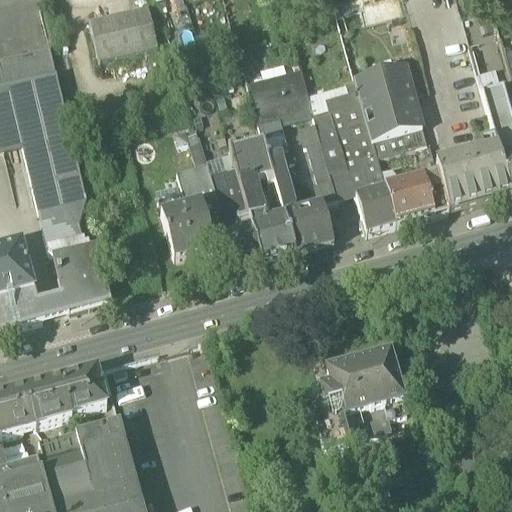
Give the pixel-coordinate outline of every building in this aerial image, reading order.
[(189,20),(183,0),(173,0),(180,22),(189,20)] [(389,24),(393,41),(405,38),(395,0),(384,0),(360,6),(366,29),(389,24)] [(98,68),(157,54),(147,15),(88,29),(98,68)] [(49,53),(0,65),(0,76),(4,91),(6,91),(55,81),(49,53)] [(503,56),(511,90),(511,58),(511,54),(503,56)] [(371,70),(375,82),(393,77),(390,65),(371,70)] [(259,78),(261,87),(284,81),(282,72),(259,78)] [(375,82),(354,88),(357,99),(376,167),(426,154),(403,74),(393,77),(375,82)] [(300,77),(288,80),(291,90),(303,87),(300,77)] [(476,82),(481,100),(499,95),(493,77),(476,82)] [(280,130),(299,125),(291,90),(288,80),(284,81),(261,87),(246,91),(261,148),(262,148),(283,141),(280,130)] [(51,264),(52,265),(84,258),(78,235),(85,208),(55,81),(6,91),(4,91),(0,91),(0,152),(5,151),(3,145),(18,141),(22,156),(47,261),(51,264)] [(215,87),(218,100),(234,95),(231,83),(215,87)] [(303,87),(291,90),(299,125),(312,122),(312,120),(307,103),(303,87)] [(345,92),(348,102),(357,99),(354,88),(344,90),(345,92)] [(345,92),(307,103),(312,120),(328,116),(326,109),(348,102),(345,92)] [(511,132),(501,94),(499,95),(481,100),(495,149),(500,168),(511,164),(510,160),(511,159),(511,152),(510,144),(511,143),(511,132)] [(376,167),(357,99),(348,102),(326,109),(328,116),(312,120),(312,122),(315,132),(321,151),(331,191),(334,200),(368,190),(368,191),(372,190),(375,201),(371,202),(370,197),(353,202),(354,205),(365,243),(395,235),(395,234),(385,197),(380,180),(376,167)] [(298,137),(303,155),(306,154),(321,151),(315,132),(298,137)] [(5,151),(0,152),(0,161),(22,156),(18,141),(3,145),(5,151)] [(274,192),(281,215),(293,211),(287,189),(291,188),(287,172),(294,171),(290,158),(288,159),(283,141),(262,148),(272,184),(274,192)] [(234,180),(251,237),(266,233),(259,207),(254,190),(264,187),(272,184),(262,148),(228,158),(229,161),(234,180)] [(189,152),(196,176),(206,174),(204,168),(198,149),(189,152)] [(481,161),(446,171),(457,209),(462,208),(464,216),(510,203),(500,168),(495,149),(478,153),(481,161)] [(306,154),(317,194),(331,191),(321,151),(306,154)] [(234,180),(229,161),(204,168),(206,174),(210,187),(234,180)] [(511,164),(500,168),(510,203),(511,202),(511,164)] [(448,220),(464,216),(462,208),(457,209),(446,171),(435,174),(437,183),(448,220)] [(160,222),(173,268),(213,257),(205,227),(220,222),(210,187),(206,174),(196,176),(175,182),(184,210),(188,209),(190,214),(179,217),(160,222)] [(392,177),(380,180),(385,197),(423,186),(437,183),(435,174),(397,184),(392,177)] [(220,222),(227,248),(252,240),(251,237),(234,180),(210,187),(220,222)] [(437,183),(423,186),(433,224),(448,220),(437,183)] [(272,184),(264,187),(266,195),(274,192),(272,184)] [(395,234),(433,224),(423,186),(385,197),(395,234)] [(268,202),(266,195),(264,187),(254,190),(259,207),(264,206),(263,204),(268,202)] [(334,200),(337,210),(354,205),(353,202),(370,197),(368,191),(368,190),(334,200)] [(337,210),(334,200),(331,191),(317,194),(311,196),(318,213),(321,212),(322,214),(337,210)] [(281,215),(274,192),(266,195),(268,202),(263,204),(264,206),(259,207),(266,233),(284,228),(281,215)] [(154,201),(156,211),(176,205),(173,196),(154,201)] [(160,222),(179,217),(176,205),(156,211),(160,222)] [(293,211),(281,215),(284,228),(294,264),(333,253),(322,214),(321,212),(318,213),(297,219),(295,211),(293,211)] [(294,264),(284,228),(266,233),(251,237),(252,240),(262,273),(294,264)] [(237,280),(262,273),(252,240),(227,248),(237,280)] [(0,307),(32,299),(20,254),(0,259),(0,307)] [(61,303),(66,323),(110,311),(97,255),(84,258),(52,265),(61,303)] [(33,298),(32,299),(0,307),(0,340),(41,330),(36,310),(33,298)] [(36,310),(41,330),(66,323),(61,303),(36,310)] [(386,437),(385,431),(403,426),(399,410),(387,363),(323,380),(327,395),(317,398),(322,416),(310,419),(322,466),(345,459),(343,453),(361,448),(361,447),(382,442),(386,437)] [(94,381),(20,402),(32,441),(35,440),(34,439),(70,428),(69,426),(104,417),(94,381)] [(20,402),(10,405),(21,444),(32,441),(20,402)] [(0,449),(21,444),(10,405),(0,407),(0,463),(0,462),(0,461),(0,449)] [(453,438),(468,493),(489,487),(474,432),(453,438)] [(0,511),(139,511),(124,454),(118,433),(74,445),(78,461),(42,472),(6,482),(0,463),(0,511)] [(37,456),(42,472),(78,461),(74,445),(37,456)]
